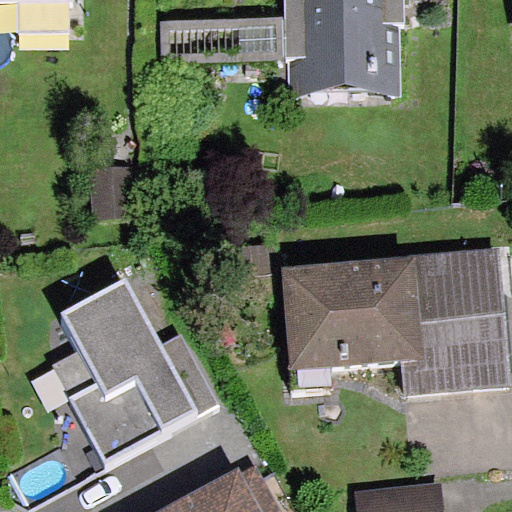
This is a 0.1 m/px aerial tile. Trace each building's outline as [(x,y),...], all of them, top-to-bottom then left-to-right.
[(293,0),(299,108),(388,104),(382,0),(293,0)] [(299,381),(403,374),(404,395),(508,389),(500,258),(398,264),(399,288),(294,294),(299,381)] [(94,396),(73,407),(108,472),(220,413),(187,350),(167,360),(131,293),(59,331),(94,396)] [(352,493),(354,511),(441,511),(438,483),(352,493)] [(173,511),(238,511),(224,485),(173,511)]
